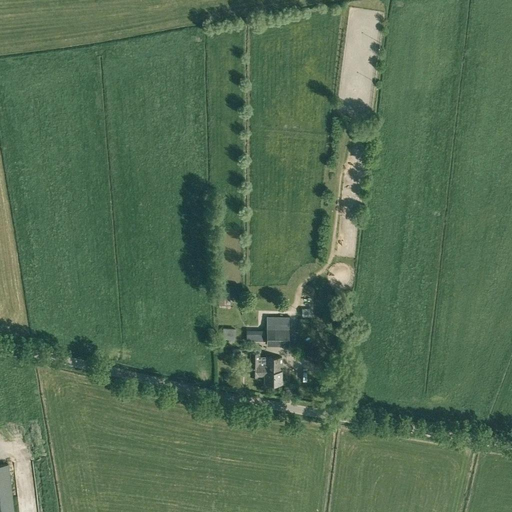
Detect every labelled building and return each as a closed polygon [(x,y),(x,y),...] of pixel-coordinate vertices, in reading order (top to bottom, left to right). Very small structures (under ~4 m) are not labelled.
[(218,296),(218,304),(228,304),(228,296),(218,296)] [(267,316),(267,345),(289,345),(289,317),(267,316)] [(235,339),(235,330),(235,329),(224,328),(223,339),(235,339)] [(250,353),(250,376),(264,376),(264,383),(282,383),(282,357),(259,357),(259,353),(250,353)] [(289,388),(281,388),(280,399),(289,399),(289,388)] [(0,511),(13,511),(8,464),(0,464),(0,511)]
